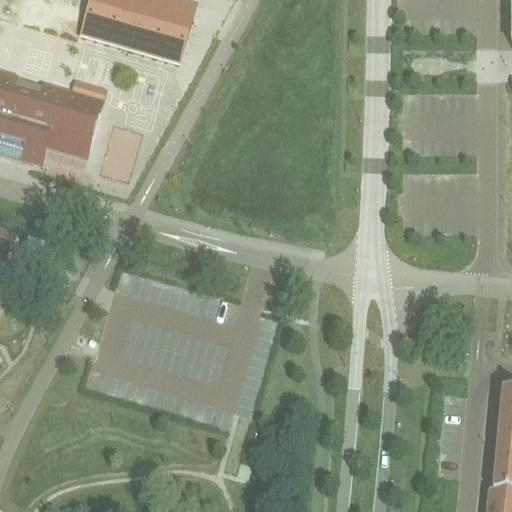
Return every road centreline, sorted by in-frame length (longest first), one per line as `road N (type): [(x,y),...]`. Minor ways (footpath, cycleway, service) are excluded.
road 1 (tertiary): [(378,0),(370,281)]
road 2 (tertiary): [(380,511),(391,346),(370,281)]
road 3 (tertiary): [(370,281),(357,333),(341,511)]
road 4 (residential): [(370,281),(197,244)]
road 5 (residential): [(463,511),(479,376),(511,371)]
road 6 (residential): [(370,281),(511,291)]
